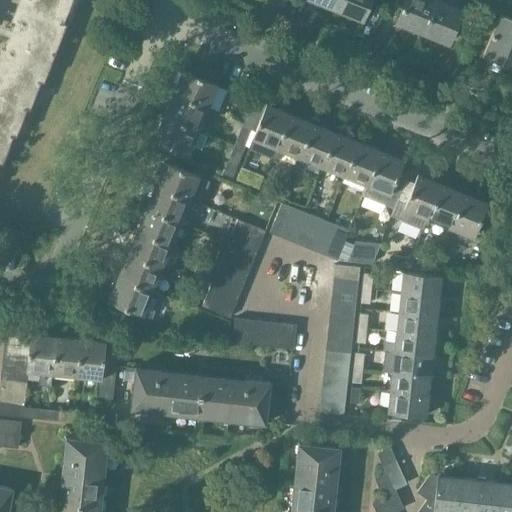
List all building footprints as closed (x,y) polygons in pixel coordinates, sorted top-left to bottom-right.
[(0,0),(0,32),(9,36),(0,53),(0,163),(3,163),(14,136),(16,137),(27,109),(30,109),(41,82),(44,82),(67,24),(64,23),(72,0),(19,0),(10,23),(13,25),(12,29),(0,24),(0,0)] [(311,0),(335,10),(338,0),(311,0)] [(338,0),(335,10),(363,21),(371,0),(338,0)] [(405,0),(397,22),(423,33),(436,0),(405,0)] [(436,0),(423,33),(449,43),(463,9),(447,2),(447,0),(436,0)] [(484,0),(480,11),(493,18),(500,0),(484,0)] [(483,57),(509,67),(511,60),(511,19),(500,14),(483,57)] [(183,71),(173,94),(208,108),(218,85),(183,71)] [(173,94),(164,117),(199,131),(206,135),(216,112),(208,108),(173,94)] [(272,158),(273,155),(276,149),(283,131),(290,114),(267,104),(260,120),(260,121),(257,128),(252,139),(249,138),(246,145),(249,146),(248,148),(272,158)] [(260,121),(260,120),(247,114),(244,123),(257,128),(260,121)] [(283,155),(297,161),(298,159),(306,140),(313,123),(290,114),(283,131),(276,149),(273,155),(281,159),(283,155)] [(199,131),(164,117),(154,140),(189,154),(192,146),(202,149),(208,136),(206,135),(199,131)] [(239,135),(249,138),(252,139),(257,128),(244,123),(239,135)] [(319,173),(321,168),(328,150),(336,132),(313,123),(306,140),(298,159),(296,165),(295,166),(304,169),(305,167),(319,173)] [(321,168),(344,177),(351,159),(358,141),(336,132),(328,150),(321,168)] [(244,149),(246,145),(249,138),(239,135),(235,146),(244,149)] [(344,177),(366,186),(374,168),(381,150),(358,141),(351,159),(344,177)] [(239,163),(244,149),(235,146),(229,159),(223,173),(233,177),(239,163)] [(374,168),(366,186),(365,191),(373,195),(375,190),(398,199),(406,180),(398,177),(404,160),(381,150),(374,168)] [(164,163),(155,187),(191,201),(200,178),(164,163)] [(404,209),(427,219),(441,184),(418,174),(404,209)] [(427,219),(450,228),(464,193),(441,184),(427,219)] [(155,187),(146,209),(182,224),(191,201),(155,187)] [(464,193),(450,228),(473,237),(488,202),(464,193)] [(270,233),(281,237),(293,208),(282,203),(270,233)] [(281,237),(293,242),(305,213),(293,208),(281,237)] [(146,209),(136,232),(172,247),(182,224),(146,209)] [(293,242),(304,246),(315,217),(305,213),(293,242)] [(304,246),(315,251),(326,221),(315,217),(304,246)] [(233,231),(261,242),(265,231),(237,220),(233,231)] [(315,251),(326,256),(338,226),(326,221),(315,251)] [(338,226),(326,256),(337,260),(349,231),(338,226)] [(228,242),(256,253),(261,242),(233,231),(228,242)] [(136,232),(127,255),(163,269),(172,247),(136,232)] [(356,241),(347,261),(373,264),(380,244),(356,241)] [(224,253),(252,264),(256,253),(228,242),(224,253)] [(220,264),(247,275),(252,264),(224,253),(220,264)] [(127,255),(118,278),(154,292),(163,269),(127,255)] [(394,256),(393,266),(404,267),(409,268),(410,258),(394,256)] [(409,268),(423,269),(424,259),(410,258),(409,268)] [(424,259),(423,269),(436,271),(437,260),(424,259)] [(215,275),(243,286),(247,275),(220,264),(215,275)] [(335,265),(334,277),(359,279),(360,268),(335,265)] [(403,272),(400,292),(439,297),(441,276),(403,272)] [(364,274),(362,288),(371,289),(373,274),(364,274)] [(211,285),(218,288),(238,297),(243,286),(215,275),(211,285)] [(334,277),(332,289),(357,292),(359,279),(334,277)] [(154,292),(118,278),(108,301),(126,308),(144,316),(152,319),(161,295),(154,292)] [(211,285),(206,296),(213,299),(218,288),(211,285)] [(213,299),(220,302),(227,305),(234,308),(238,297),(218,288),(213,299)] [(371,289),(362,288),(361,303),(370,304),(371,289)] [(332,289),(331,301),(356,304),(357,292),(332,289)] [(400,292),(398,312),(437,316),(439,297),(400,292)] [(202,306),(209,309),(213,299),(206,296),(202,306)] [(209,309),(216,312),(220,302),(213,299),(209,309)] [(331,301),(330,313),(355,316),(356,304),(331,301)] [(216,312),(223,315),(227,305),(220,302),(216,312)] [(227,305),(223,315),(230,318),(234,308),(227,305)] [(398,312),(396,332),(435,336),(437,316),(398,312)] [(330,313),(328,327),(353,330),(355,316),(330,313)] [(360,314),(358,328),(367,329),(369,314),(360,314)] [(248,328),(248,320),(235,318),(234,326),(248,328)] [(246,344),(258,346),(260,321),(248,320),(248,328),(247,337),(246,344)] [(258,346),(271,347),(274,322),(260,321),(258,346)] [(271,347),(284,348),(286,324),(274,322),(271,347)] [(286,324),(284,348),(294,349),(297,325),(286,324)] [(234,326),(233,336),(247,337),(248,328),(234,326)] [(328,327),(327,339),(352,341),(353,330),(328,327)] [(367,329),(358,328),(356,343),(365,344),(367,329)] [(384,351),(394,352),(433,356),(435,336),(396,332),(386,331),(384,351)] [(6,332),(5,344),(31,347),(32,334),(31,334),(31,335),(6,332)] [(50,386),(51,375),(56,336),(32,334),(31,347),(30,359),(28,371),(28,372),(39,373),(38,385),(50,386)] [(80,339),(56,336),(51,375),(76,378),(80,339)] [(232,343),(246,344),(247,337),(233,336),(232,343)] [(80,339),(76,378),(98,380),(96,399),(112,400),(117,355),(104,354),(106,342),(80,339)] [(327,339),(326,350),(351,353),(352,341),(327,339)] [(5,344),(3,356),(30,359),(31,347),(5,344)] [(326,350),(324,363),(349,365),(351,353),(326,350)] [(394,352),(392,372),(430,376),(433,356),(394,352)] [(355,353),(354,367),(363,368),(364,354),(355,353)] [(3,356),(2,368),(28,371),(30,359),(3,356)] [(324,363),(323,375),(348,378),(349,365),(324,363)] [(126,367),(125,378),(135,379),(136,368),(126,367)] [(363,368),(354,367),(352,383),(361,384),(363,368)] [(2,368),(1,380),(27,382),(28,372),(28,371),(2,368)] [(270,383),(196,375),(136,368),(135,379),(131,409),(265,424),(270,383)] [(392,372),(390,391),(428,396),(430,376),(392,372)] [(323,375),(322,388),(346,391),(348,378),(323,375)] [(1,380),(0,386),(0,390),(26,394),(27,382),(1,380)] [(322,388),(320,400),(345,403),(346,391),(322,388)] [(351,388),(350,403),(359,404),(360,388),(351,388)] [(0,390),(0,402),(25,405),(26,394),(0,390)] [(428,396),(390,391),(387,412),(426,416),(428,396)] [(345,403),(320,400),(319,413),(344,415),(345,403)] [(0,413),(39,418),(40,409),(24,407),(25,405),(0,402),(0,413)] [(39,418),(58,420),(59,411),(40,409),(39,418)] [(59,411),(58,420),(77,423),(78,413),(59,411)] [(5,446),(11,447),(13,434),(6,433),(5,446)] [(58,511),(100,511),(108,442),(66,438),(58,511)] [(291,511),(333,511),(340,448),(299,444),(291,511)] [(390,449),(379,454),(394,489),(406,484),(390,449)] [(375,479),(383,498),(384,498),(390,511),(394,511),(403,508),(394,489),(379,454),(378,455),(386,474),(375,479)] [(417,492),(427,500),(434,505),(438,476),(430,475),(417,492)] [(433,511),(454,511),(458,478),(438,476),(434,505),(433,511)] [(458,478),(454,511),(474,511),(478,480),(458,478)] [(478,480),(474,511),(494,511),(498,482),(478,480)] [(511,511),(511,483),(498,482),(494,511),(511,511)] [(0,511),(8,511),(13,489),(0,486),(0,511)] [(372,504),(375,511),(390,511),(384,498),(383,498),(372,504)] [(417,511),(433,511),(434,505),(427,500),(417,511)]
